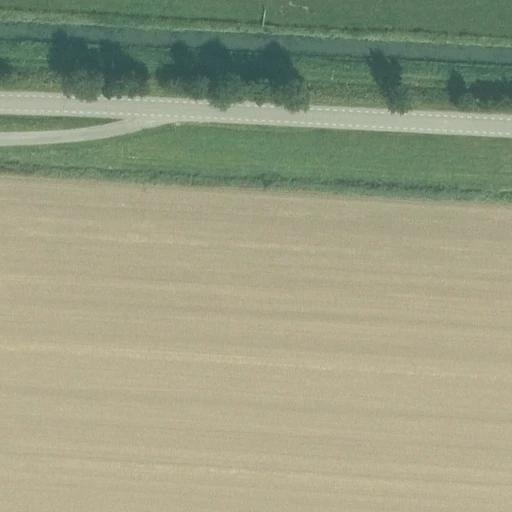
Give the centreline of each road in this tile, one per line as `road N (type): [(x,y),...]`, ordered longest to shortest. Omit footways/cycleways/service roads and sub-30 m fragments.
road 1 (tertiary): [(511,127),(153,109)]
road 2 (unclassified): [(0,142),(149,124),(153,109)]
road 3 (tertiary): [(153,109),(0,105)]
